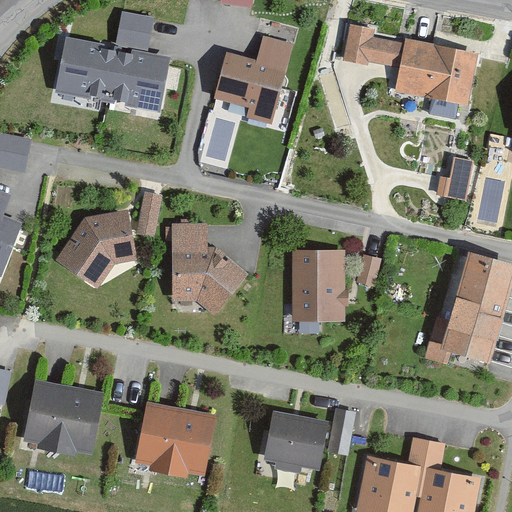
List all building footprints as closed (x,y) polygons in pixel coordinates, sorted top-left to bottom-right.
[(154,18),(122,12),(116,44),(148,49),(154,18)] [(400,68),(405,44),(374,38),(375,30),(351,25),(344,61),(368,66),(369,61),(400,68)] [(275,125),(295,44),(263,36),(257,59),(228,52),(216,98),(251,106),(248,119),(275,125)] [(159,113),(170,58),(67,37),(56,92),(159,113)] [(395,91),(468,106),(479,54),(406,39),(405,44),(400,68),(395,91)] [(0,164),(28,168),(32,135),(0,131),(0,133),(0,164)] [(466,200),(474,161),(454,157),(446,196),(466,200)] [(11,194),(0,189),(0,276),(2,278),(23,223),(3,216),(11,194)] [(161,194),(141,191),(134,235),(155,238),(161,194)] [(80,221),(52,261),(95,290),(113,264),(136,259),(127,212),(80,221)] [(207,223),(171,225),(174,302),(197,301),(214,315),(249,274),(217,247),(208,247),(207,223)] [(294,321),(346,320),(345,250),(293,250),(294,321)] [(493,366),(511,296),(511,263),(470,252),(452,316),(441,313),(429,356),(453,363),(455,356),(493,366)] [(364,255),(357,283),(375,288),(382,260),(364,255)] [(0,403),(4,405),(11,371),(0,369),(0,403)] [(35,380),(24,442),(93,455),(105,393),(35,380)] [(147,402),(136,463),(205,476),(217,416),(147,402)] [(331,453),(351,456),(358,413),(338,409),(331,453)] [(320,470),(329,422),(274,412),(265,460),(320,470)] [(414,438),(409,465),(422,467),(416,497),(423,498),(428,469),(440,471),(446,443),(414,438)] [(412,511),(416,497),(422,467),(409,465),(368,458),(357,511),(412,511)] [(440,471),(428,469),(423,498),(419,511),(477,511),(484,479),(440,471)]
